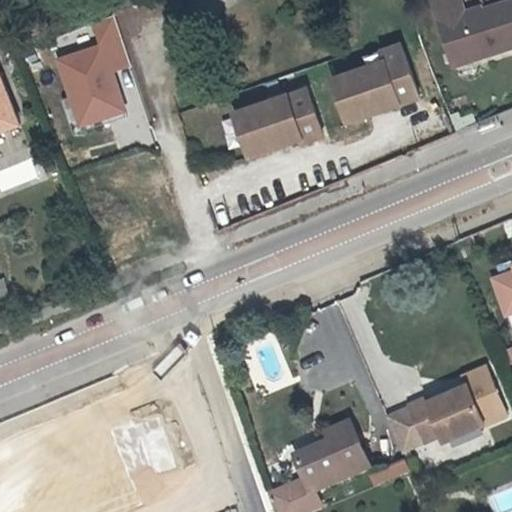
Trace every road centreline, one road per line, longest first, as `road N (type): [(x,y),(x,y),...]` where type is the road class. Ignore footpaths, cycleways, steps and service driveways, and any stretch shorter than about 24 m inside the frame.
road 1 (primary): [(511,164),(182,303)]
road 2 (residential): [(182,303),(255,511)]
road 3 (primary): [(182,303),(0,380)]
